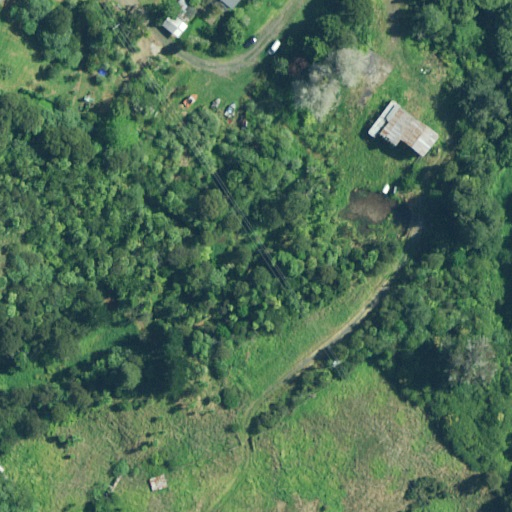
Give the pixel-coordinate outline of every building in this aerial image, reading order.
[(189,4),(183,0),(179,0),(172,9),(181,15),(189,4)] [(220,0),(231,8),(237,0),(220,0)] [(187,26),(172,13),(162,25),(177,37),(187,26)] [(376,91),(356,76),(335,103),(394,147),(389,154),(411,171),(438,136),(400,107),(413,90),(390,72),(376,91)] [(196,95),(189,89),(161,119),(167,125),(196,95)] [(241,151),(233,145),(221,162),(229,168),(241,151)] [(296,163),(290,158),(278,175),(284,179),(296,163)]
